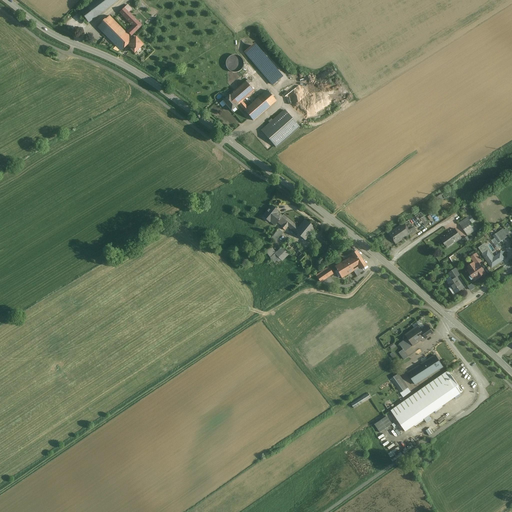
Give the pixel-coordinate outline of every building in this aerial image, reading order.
[(94,0),(80,11),(88,22),(118,0),(117,0),(94,0)] [(137,7),(135,9),(143,17),(145,15),(137,7)] [(133,26),(137,21),(129,12),(124,8),(119,12),(133,26)] [(137,21),(142,25),(147,21),(146,20),(146,21),(143,17),(135,9),(133,10),(132,9),(129,12),(137,21)] [(128,45),(133,40),(130,37),(126,32),(109,16),(97,27),(121,51),(128,45)] [(133,26),(126,32),(130,37),(139,28),(142,25),(137,21),(133,26)] [(133,40),(128,45),(132,49),(131,49),(131,50),(133,52),(135,52),(143,45),(136,37),(133,40)] [(250,47),(244,52),(276,90),(283,84),(250,47)] [(225,67),(226,71),(228,73),(232,75),(235,75),(239,74),(242,71),(243,68),(244,64),(242,60),(239,57),(236,56),(232,56),(228,58),(226,60),(225,64),(225,67)] [(338,75),(329,79),(334,88),(343,84),(338,75)] [(235,90),(222,101),(231,111),(239,104),(243,101),(254,91),(245,81),(235,90)] [(243,101),(239,104),(253,121),(276,101),(266,91),(248,107),(243,101)] [(285,110),(261,131),(276,147),(299,127),(285,110)] [(272,205),(262,217),(263,217),(264,216),(269,221),(268,222),(269,222),(270,221),(275,225),(277,223),(280,220),(282,217),(282,216),(275,210),(276,209),(272,205)] [(424,226),(428,224),(423,212),(419,214),(424,226)] [(284,223),(282,226),(281,228),(285,231),(288,227),(295,232),(298,228),(287,218),(284,223)] [(298,228),(295,232),(305,240),(316,227),(306,219),(298,228)] [(469,220),(461,226),(467,236),(476,230),(469,220)] [(404,223),(389,233),(396,244),(409,235),(408,231),(403,225),(405,224),(404,223)] [(414,227),(408,231),(409,235),(410,236),(417,231),(414,227)] [(282,233),(277,229),(270,239),(274,242),(282,233)] [(455,229),(441,238),(448,248),(462,238),(455,229)] [(503,229),(497,233),(502,241),(508,237),(503,229)] [(497,233),(493,236),(498,243),(502,241),(497,233)] [(292,243),(286,249),(298,262),(305,255),(292,243)] [(272,248),(266,252),(279,269),(285,264),(274,250),(272,248)] [(351,254),(352,256),(360,267),(362,269),(366,266),(357,251),(351,254)] [(487,251),(483,254),(482,255),(492,268),(504,259),(501,253),(493,258),(488,251),(487,251)] [(472,257),(477,264),(478,263),(482,261),(477,253),(471,258),(472,257)] [(352,256),(335,266),(342,278),(353,271),(360,267),(352,256)] [(302,267),(303,268),(305,269),(306,270),(308,269),(309,269),(311,267),(311,266),(311,264),(310,262),(309,261),(307,261),(306,261),(304,261),(303,263),(302,265),(302,267)] [(470,271),(469,272),(474,279),(480,275),(481,276),(485,273),(478,263),(477,264),(475,265),(473,266),(472,264),(468,267),(469,269),(470,271)] [(362,269),(360,267),(353,271),(357,277),(361,274),(360,273),(363,271),(362,269)] [(329,268),(317,276),(320,282),(333,274),(329,268)] [(456,268),(448,273),(453,280),(457,277),(460,275),(456,268)] [(453,280),(448,283),(451,287),(455,293),(455,294),(456,294),(464,288),(461,284),(461,285),(456,278),(457,278),(457,277),(453,280)] [(419,325),(405,335),(408,338),(413,346),(421,340),(422,342),(434,333),(428,326),(422,330),(419,325)] [(405,352),(413,346),(408,338),(399,344),(403,350),(399,353),(404,360),(409,357),(405,352)] [(435,356),(408,373),(416,384),(442,367),(435,356)] [(449,373),(412,398),(414,401),(451,375),(449,373)] [(398,375),(391,379),(401,393),(400,393),(404,397),(411,392),(398,375)] [(412,398),(392,412),(405,432),(463,391),(451,375),(414,401),(412,398)] [(368,393),(351,404),(354,408),(371,397),(368,393)] [(392,425),(386,417),(373,426),(379,434),(392,425)] [(411,442),(401,448),(404,453),(414,447),(411,442)]
